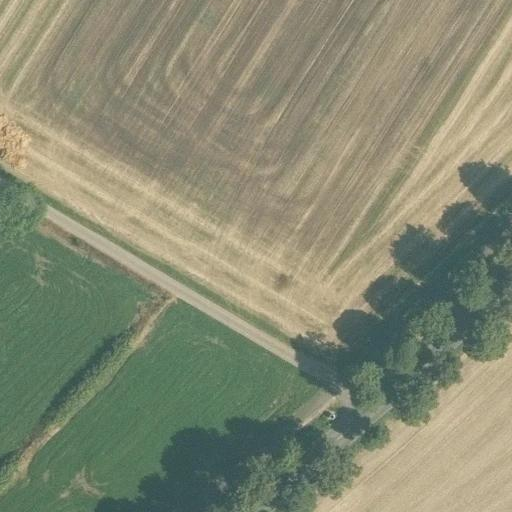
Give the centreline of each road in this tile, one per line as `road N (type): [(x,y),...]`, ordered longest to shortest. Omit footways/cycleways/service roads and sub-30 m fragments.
road 1 (track): [(0,191),(370,415)]
road 2 (tertiary): [(511,282),(255,511)]
